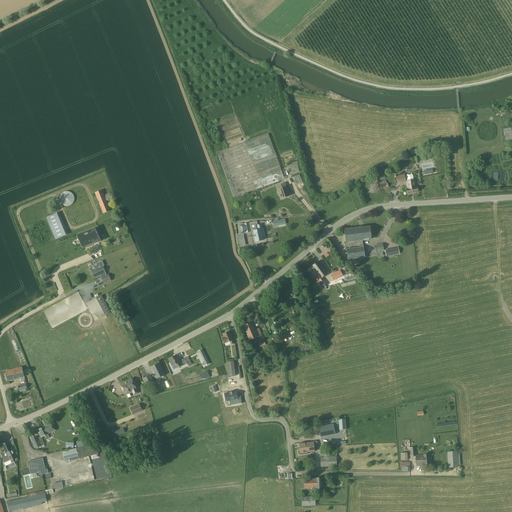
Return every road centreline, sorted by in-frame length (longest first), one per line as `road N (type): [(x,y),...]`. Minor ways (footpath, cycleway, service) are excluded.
road 1 (unclassified): [(231,315),(249,407),(257,417),(285,421),(294,469),(433,472)]
road 2 (unclassified): [(511,197),(371,205),(329,230),(231,315)]
road 3 (unclassified): [(231,315),(11,424)]
road 4 (track): [(493,198),(500,307),(511,325)]
